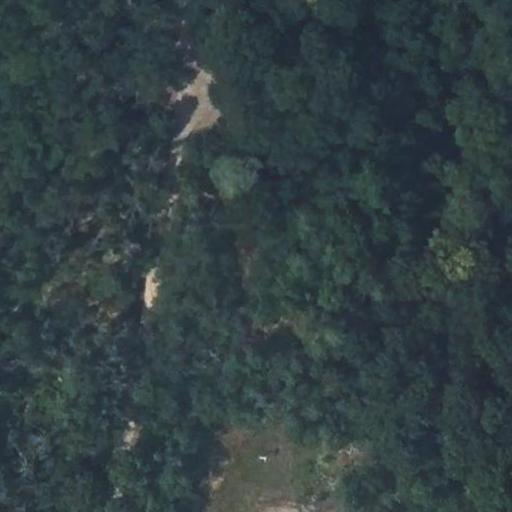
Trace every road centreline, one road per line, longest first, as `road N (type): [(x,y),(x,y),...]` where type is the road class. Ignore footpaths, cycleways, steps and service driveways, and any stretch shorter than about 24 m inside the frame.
road 1 (track): [(198,64),(112,511)]
road 2 (track): [(444,325),(291,160),(228,111),(198,64)]
road 3 (unclassified): [(495,511),(453,412),(444,325),(453,282),(511,199)]
